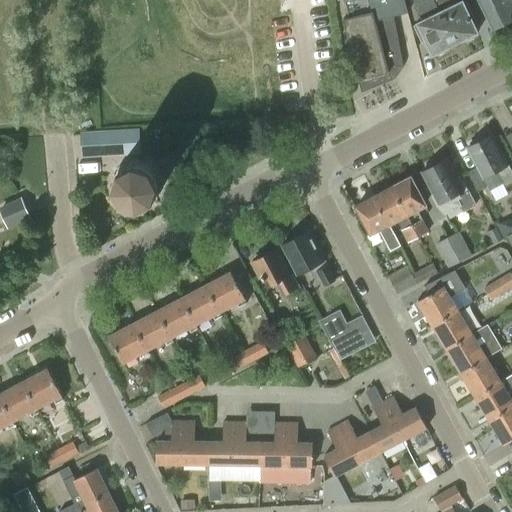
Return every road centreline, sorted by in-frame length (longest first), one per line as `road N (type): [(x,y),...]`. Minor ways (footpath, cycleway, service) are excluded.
road 1 (residential): [(470,471),(309,166)]
road 2 (residential): [(62,291),(309,166)]
road 3 (residential): [(168,511),(62,291)]
road 4 (residential): [(309,166),(511,57)]
road 5 (residential): [(62,291),(71,267),(56,140)]
road 6 (residential): [(336,511),(383,509),(470,471)]
